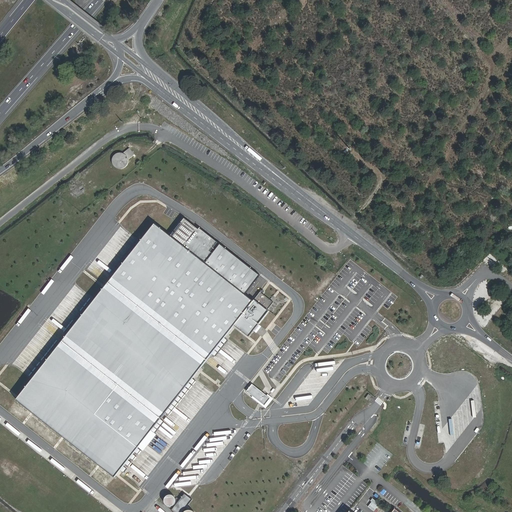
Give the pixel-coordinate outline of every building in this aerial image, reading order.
[(129,160),(135,155),(130,148),(124,153),(120,153),(117,153),(115,155),(112,159),(112,164),(115,167),(118,169),(121,169),(124,169),(127,167),(129,163),(129,160)] [(163,224),(23,399),(121,478),(242,327),(256,338),(277,312),(275,311),(281,304),(268,294),(261,302),(253,296),(268,276),(228,245),(213,264),(211,263),(226,243),(208,229),(206,230),(193,219),(179,237),(163,224)] [(271,397),(253,383),(247,390),(265,404),(271,397)] [(173,507),(175,508),(177,508),(179,507),(181,506),(182,504),(182,502),(182,500),(181,498),(180,497),(178,496),(176,496),(174,496),(173,497),(171,498),(171,500),(170,502),(171,504),(172,506),(173,507)] [(189,497),(175,511),(190,511),(197,505),(189,497)]
